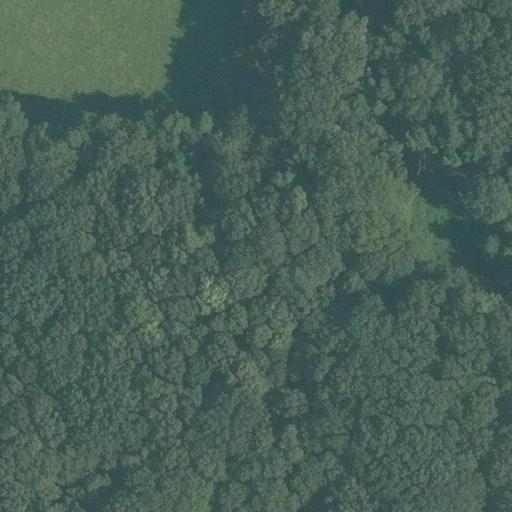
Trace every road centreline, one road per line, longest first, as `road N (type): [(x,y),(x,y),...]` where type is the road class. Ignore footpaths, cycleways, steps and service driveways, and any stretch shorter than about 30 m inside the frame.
road 1 (track): [(329,112),(0,126)]
road 2 (track): [(420,511),(375,311),(348,248)]
